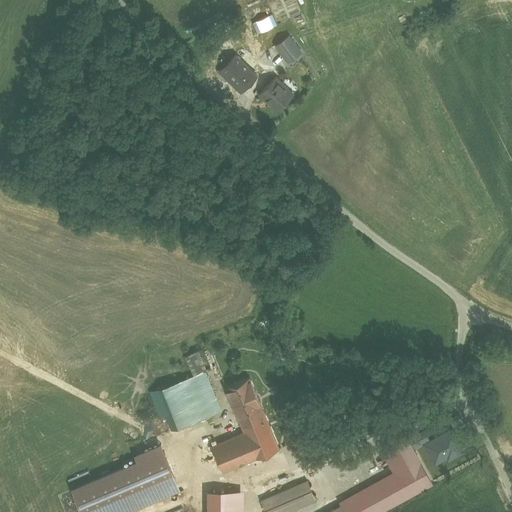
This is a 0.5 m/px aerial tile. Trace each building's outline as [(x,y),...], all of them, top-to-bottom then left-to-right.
[(279,22),(301,12),(295,0),(282,0),(285,5),(274,10),(279,22)] [(271,14),(251,23),(256,33),(275,24),(271,14)] [(289,36),(276,46),(288,62),(301,52),(289,36)] [(254,63),(240,49),(219,71),(241,92),(257,75),(250,68),(254,63)] [(282,83),(275,76),(259,93),(267,101),(267,100),(277,110),(277,111),(292,95),(281,85),(282,83)] [(197,373),(150,391),(160,416),(166,414),(172,429),(213,413),(197,373)] [(249,377),(225,387),(244,431),(268,421),(249,377)] [(244,431),(212,445),(223,472),(279,448),(268,421),(244,431)] [(452,428),(423,442),(435,466),(464,452),(452,428)] [(395,470),(322,511),(378,511),(432,481),(407,440),(384,453),(395,470)] [(161,446),(74,483),(86,511),(123,511),(179,488),(161,446)] [(380,449),(365,456),(367,462),(383,454),(380,449)] [(307,481),(262,500),(266,511),(286,511),(315,500),(307,481)] [(234,511),(235,491),(209,491),(208,511),(234,511)] [(132,511),(171,511),(168,501),(132,511)]
